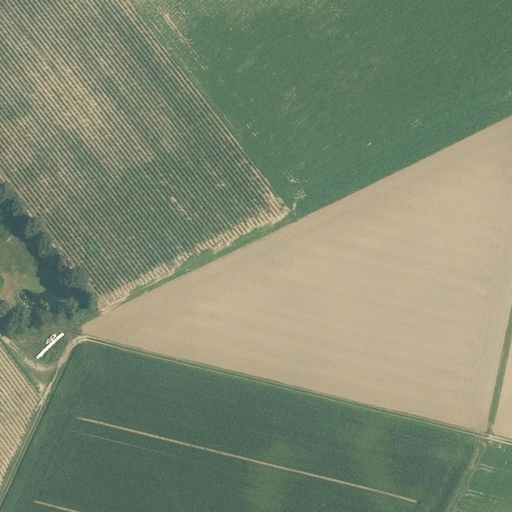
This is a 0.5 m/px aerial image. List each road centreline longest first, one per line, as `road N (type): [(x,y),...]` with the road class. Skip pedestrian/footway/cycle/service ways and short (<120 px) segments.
road 1 (track): [(0,499),(73,339),(486,439)]
road 2 (track): [(511,317),(485,443),(449,511)]
